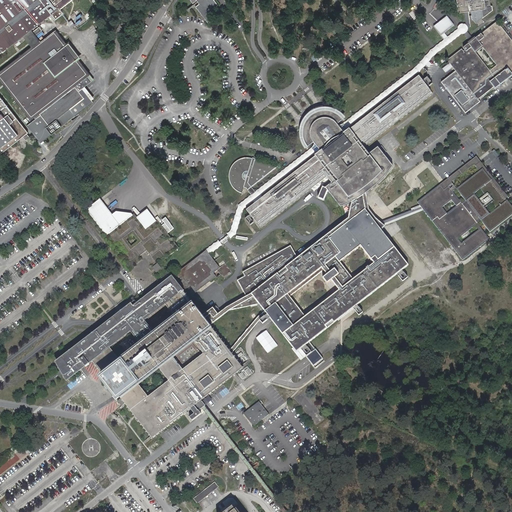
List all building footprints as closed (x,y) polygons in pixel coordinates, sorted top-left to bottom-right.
[(58,9),(69,0),(0,0),(0,48),(2,51),(3,51),(23,36),(28,42),(35,36),(30,30),(51,14),(55,19),(62,13),(58,9)] [(190,0),(194,5),(198,2),(200,5),(196,8),(209,25),(213,22),(213,21),(215,20),(209,12),(213,9),(214,10),(220,6),(215,0),(190,0)] [(456,0),(458,12),(466,11),(469,11),(472,10),(473,18),(476,22),(483,18),(484,19),(494,11),(493,6),(486,7),(484,0),(456,0)] [(469,11),(466,11),(466,13),(465,13),(467,25),(464,27),(464,26),(461,29),(463,32),(471,41),(472,42),(475,40),(467,30),(472,26),(470,12),(469,12),(469,11)] [(72,28),(76,25),(72,20),(68,23),(72,28)] [(472,42),(464,48),(466,50),(464,51),(463,49),(449,60),(457,71),(443,83),(467,113),(482,102),(480,99),(511,73),(511,38),(499,21),(484,33),(486,35),(484,36),(482,34),(475,40),(472,42)] [(463,32),(461,29),(432,51),(417,69),(344,125),(346,128),(419,71),(434,54),(435,54),(463,32)] [(34,118),(26,124),(39,142),(92,101),(82,87),(91,80),(86,73),(75,59),(72,62),(62,48),(65,46),(54,32),(40,43),(33,49),(0,73),(0,76),(30,116),(32,115),(34,118)] [(40,43),(35,36),(28,42),(33,49),(40,43)] [(69,43),(65,46),(62,48),(72,62),(75,59),(79,57),(69,43)] [(0,96),(0,52),(2,51),(0,48),(0,155),(23,137),(25,139),(29,136),(27,134),(29,133),(0,96)] [(451,64),(444,69),(447,73),(454,68),(451,64)] [(384,178),(393,167),(378,148),(370,154),(367,156),(360,147),(362,145),(364,147),(433,94),(420,76),(345,133),(344,132),(346,128),(344,125),(343,124),(339,126),(338,124),(343,120),(335,113),(329,111),(322,111),(316,113),(310,117),(304,127),(303,134),(304,140),(308,147),(314,143),(315,144),(312,148),(313,149),(315,152),(320,151),(321,152),(246,209),(260,227),(330,174),(328,172),(330,169),(338,179),(335,181),(326,188),(341,207),(353,202),(366,194),(370,191),(384,178)] [(428,77),(425,80),(430,87),(433,84),(428,77)] [(364,147),(362,145),(360,147),(367,156),(370,154),(364,147)] [(315,152),(313,149),(240,205),(231,229),(172,275),(175,278),(235,231),(243,207),(315,152)] [(482,160),(478,155),(442,183),(446,188),(454,182),(453,181),(476,163),(477,164),(482,160)] [(240,156),(231,163),(228,171),(230,187),(242,195),(280,165),(265,159),(253,156),(240,156)] [(425,207),(424,207),(425,208),(444,232),(445,231),(446,233),(445,234),(459,252),(460,252),(462,253),(461,254),(464,259),(489,239),(481,228),(463,242),(460,237),(477,224),(479,223),(483,220),(492,231),(511,214),(511,202),(507,197),(510,195),(482,160),(477,164),(480,168),(457,185),(454,182),(446,188),(442,183),(419,201),(423,205),(423,206),(424,205),(425,207)] [(330,169),(328,172),(330,174),(335,181),(338,179),(330,169)] [(385,223),(382,221),(368,209),(366,194),(353,202),(350,224),(321,240),(299,257),(298,255),(299,254),(293,245),(245,271),(247,275),(240,279),(248,295),(261,303),(267,310),(269,313),(274,319),(299,351),(301,348),(314,366),(323,358),(310,342),(333,324),(332,323),(341,317),(342,318),(410,264),(383,229),(387,225),(385,223)] [(260,194),(252,200),(254,203),(262,196),(260,194)] [(382,221),(385,223),(425,208),(423,205),(382,221)] [(106,234),(117,226),(105,210),(95,218),(106,234)] [(148,213),(140,218),(146,228),(154,222),(148,213)] [(132,214),(110,235),(117,242),(118,241),(127,250),(132,246),(125,238),(141,224),(132,214)] [(167,216),(163,219),(165,223),(163,225),(169,232),(175,228),(167,216)] [(249,216),(245,218),(250,225),(254,222),(249,216)] [(157,272),(163,268),(159,262),(153,267),(157,272)] [(133,306),(131,303),(56,363),(66,382),(93,362),(98,368),(109,383),(106,386),(108,389),(109,389),(114,395),(113,396),(117,400),(120,397),(125,404),(153,439),(198,403),(200,402),(244,367),(232,353),(230,350),(210,325),(203,315),(196,306),(175,278),(172,275),(133,306)] [(203,315),(210,325),(231,309),(261,303),(248,295),(229,305),(220,313),(215,306),(203,315)] [(230,350),(232,353),(262,318),(269,313),(267,310),(260,315),(230,350)] [(287,511),(200,402),(198,403),(283,511),(287,511)] [(256,420),(258,422),(268,414),(261,404),(259,406),(257,403),(248,410),(250,413),(246,416),(251,423),(256,420)] [(0,475),(20,458),(15,452),(0,464),(0,475)] [(215,482),(195,498),(198,503),(218,487),(215,482)]
